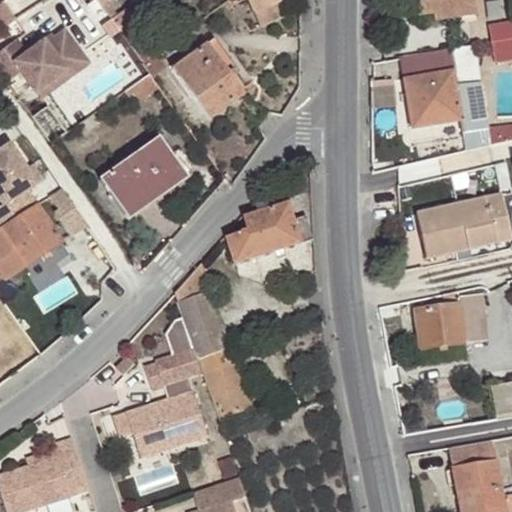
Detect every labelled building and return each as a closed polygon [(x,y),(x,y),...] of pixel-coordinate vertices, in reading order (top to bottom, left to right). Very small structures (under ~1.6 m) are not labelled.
[(243,0),(245,4),(249,2),(255,15),(282,4),(279,0),(243,0)] [(415,0),(418,16),(432,14),(440,13),(441,19),(479,14),(476,0),(415,0)] [(282,4),(255,15),(261,29),(288,18),(282,4)] [(511,24),(484,28),(487,45),(511,40),(511,24)] [(19,42),(0,55),(0,72),(9,85),(23,76),(38,96),(69,74),(66,70),(84,57),(68,34),(57,41),(49,46),(47,43),(29,56),(19,42)] [(55,37),(47,43),(49,46),(57,41),(55,37)] [(511,40),(487,45),(491,63),(511,58),(511,40)] [(243,100),(205,49),(173,71),(210,123),(243,100)] [(403,59),(406,79),(456,71),(452,51),(403,59)] [(69,74),(38,96),(42,103),(91,68),(84,57),(66,70),(69,74)] [(406,79),(414,128),(463,119),(466,133),(491,129),(483,83),(459,87),(456,71),(406,79)] [(511,126),(491,129),(494,146),(511,142),(511,126)] [(144,200),(185,172),(160,138),(102,181),(127,217),(146,204),(144,200)] [(0,208),(0,231),(2,230),(39,207),(29,191),(37,185),(28,171),(12,145),(0,153),(0,201),(3,206),(0,208)] [(28,171),(37,185),(44,181),(34,166),(28,171)] [(190,179),(185,172),(144,200),(146,204),(127,217),(130,221),(190,179)] [(86,228),(64,191),(52,199),(60,212),(56,214),(71,238),(86,228)] [(463,204),(465,212),(468,211),(473,235),(459,238),(461,251),(511,238),(511,232),(506,208),(503,194),(463,204)] [(465,212),(463,204),(419,214),(429,259),(461,251),(459,238),(473,235),(468,211),(465,212)] [(0,231),(0,270),(6,279),(62,244),(39,207),(2,230),(0,231)] [(301,244),(296,226),(290,207),(244,221),(248,234),(227,241),(235,265),(301,244)] [(308,222),(296,226),(301,244),(314,240),(308,222)] [(190,278),(183,286),(177,291),(176,294),(180,305),(211,295),(200,266),(190,278)] [(72,277),(43,296),(49,305),(78,287),(72,277)] [(490,340),(483,294),(459,297),(460,304),(417,310),(422,349),(490,340)] [(211,295),(180,305),(196,351),(200,361),(231,350),(211,295)] [(212,395),(221,421),(253,409),(231,350),(200,361),(205,375),(212,395)] [(200,361),(196,351),(158,363),(166,387),(205,375),(200,361)] [(124,377),(131,362),(120,357),(114,372),(124,377)] [(497,416),(511,413),(511,384),(492,389),(497,416)] [(211,438),(196,393),(115,419),(122,440),(136,437),(142,460),(211,438)] [(480,511),(488,510),(488,511),(511,511),(511,495),(504,498),(493,445),(450,455),(461,511),(480,511)] [(92,490),(80,449),(56,456),(58,462),(60,470),(35,477),(2,488),(8,511),(71,511),(77,511),(72,495),(92,490)] [(60,470),(58,462),(33,469),(35,477),(60,470)] [(248,499),(241,479),(196,495),(201,511),(238,511),(235,503),(248,499)]
